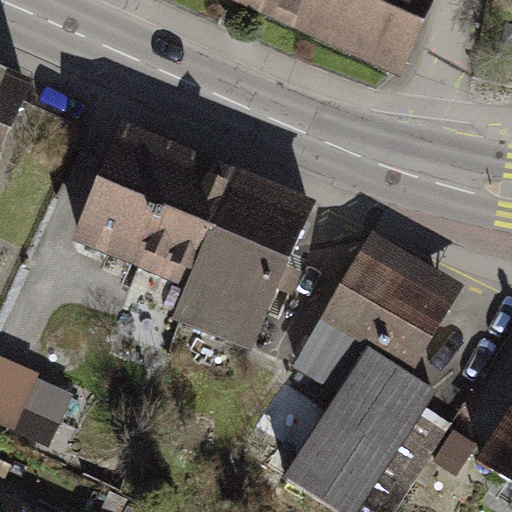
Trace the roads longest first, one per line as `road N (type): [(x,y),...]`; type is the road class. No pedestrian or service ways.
road 1 (secondary): [(404,171),(0,4)]
road 2 (residential): [(404,171),(457,0)]
